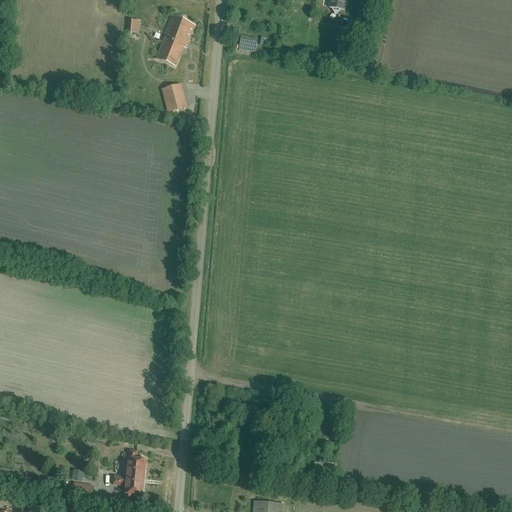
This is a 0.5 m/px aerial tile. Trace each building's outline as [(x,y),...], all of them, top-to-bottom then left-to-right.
[(328,0),(328,8),(346,12),(348,0),(328,0)] [(173,18),(156,59),(177,68),(194,27),(173,18)] [(130,22),(128,38),(137,39),(138,23),(130,22)] [(258,37),(242,37),(241,49),(258,49),(258,37)] [(183,86),(162,91),(169,115),(189,110),(183,86)] [(114,489),(127,490),(126,496),(146,497),(149,455),(129,454),(128,479),(115,478),(114,489)] [(314,466),(314,477),(336,478),(336,467),(314,466)] [(255,502),(253,511),(282,511),(283,506),(255,502)]
